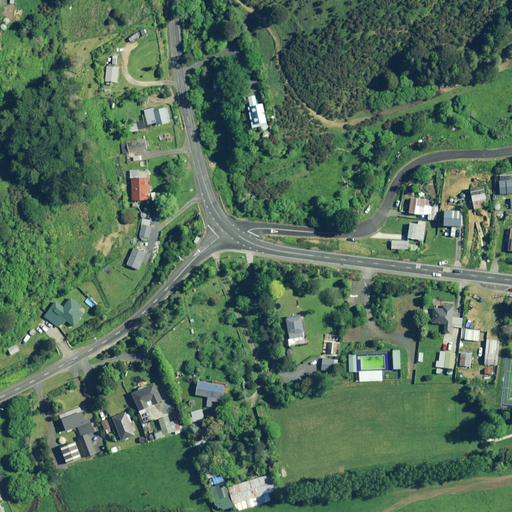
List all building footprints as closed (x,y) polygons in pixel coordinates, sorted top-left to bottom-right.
[(118,67),(107,67),(106,81),(117,82),(118,67)] [(221,73),(213,73),(212,94),(219,94),(219,82),(221,82),(221,73)] [(257,105),(255,96),(248,97),(250,107),(248,107),(252,128),(261,126),(262,130),(269,129),(263,104),(257,105)] [(170,122),(166,107),(153,111),(153,108),(144,111),(145,114),(141,115),(144,126),(156,122),(157,125),(170,122)] [(147,150),(144,139),(120,144),(122,155),(147,150)] [(150,199),(148,177),(130,178),(132,201),(150,199)] [(486,199),(484,186),(470,189),(472,202),(486,199)] [(409,198),(408,213),(427,215),(427,220),(437,221),(438,207),(429,206),(430,200),(409,198)] [(460,227),(461,211),(444,210),(443,226),(460,227)] [(409,223),(407,238),(418,240),(418,241),(423,242),(426,222),(418,221),(418,224),(409,223)] [(152,227),(141,225),(138,240),(146,241),(147,237),(149,238),(152,227)] [(408,249),(409,241),(391,241),(391,249),(408,249)] [(145,253),(133,248),(126,265),(139,270),(145,253)] [(82,306),(70,298),(63,307),(54,301),(43,316),(58,327),(60,323),(63,325),(66,321),(74,327),(83,314),(79,310),(82,306)] [(452,309),(430,307),(428,332),(450,333),(452,309)] [(290,347),(305,344),(300,313),(285,316),(290,347)] [(477,330),(463,329),(462,338),(477,339),(477,330)] [(499,339),(484,338),(483,364),(497,365),(499,339)] [(336,343),(324,341),(322,354),(334,356),(336,343)] [(19,350),(15,344),(7,349),(10,355),(19,350)] [(399,350),(391,350),(392,369),(399,369),(399,350)] [(454,353),(443,352),(442,369),(453,370),(454,353)] [(335,362),(319,360),(318,372),(333,374),(335,362)] [(381,374),(356,374),(356,385),(381,384),(381,374)] [(223,385),(198,381),(196,395),(207,397),(206,406),(211,407),(212,401),(221,403),(223,385)] [(162,401),(154,383),(132,393),(140,412),(152,407),(152,406),(162,401)] [(205,420),(202,409),(188,413),(191,424),(205,420)] [(84,421),(81,412),(60,420),(65,431),(77,427),(81,437),(78,438),(85,457),(96,453),(89,435),(94,433),(88,419),(84,421)] [(134,435),(126,413),(112,418),(121,440),(134,435)] [(171,426),(168,416),(158,419),(164,435),(173,431),(171,426)] [(110,428),(107,420),(101,422),(104,430),(110,428)] [(173,431),(175,435),(182,432),(179,423),(171,426),(173,431)] [(202,435),(193,439),(197,450),(206,446),(202,435)] [(82,457),(77,443),(61,448),(66,462),(82,457)] [(234,506),(239,510),(276,499),(269,475),(229,487),(234,506)] [(211,487),(215,505),(222,509),(232,507),(227,487),(223,488),(222,484),(211,487)]
